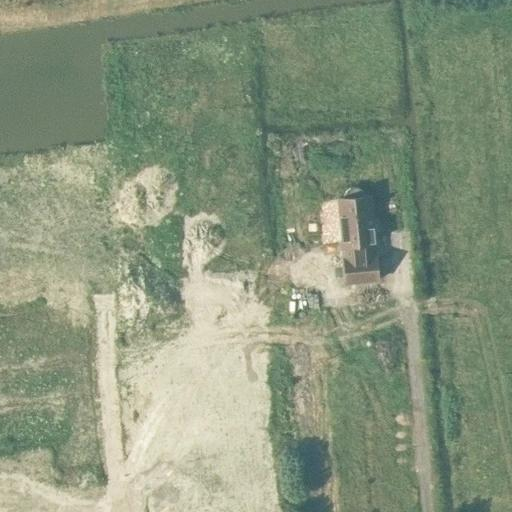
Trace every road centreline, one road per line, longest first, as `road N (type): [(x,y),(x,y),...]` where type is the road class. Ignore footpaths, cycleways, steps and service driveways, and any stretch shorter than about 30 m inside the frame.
road 1 (unclassified): [(0,337),(405,300)]
road 2 (unclassified): [(405,300),(371,0)]
